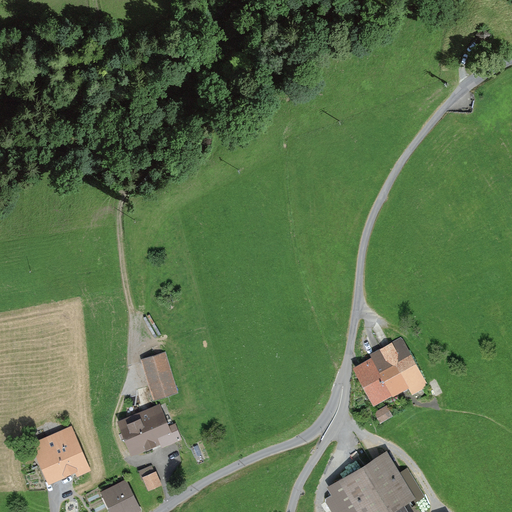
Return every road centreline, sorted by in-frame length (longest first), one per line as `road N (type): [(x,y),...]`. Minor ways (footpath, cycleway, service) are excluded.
road 1 (residential): [(340,413),(364,242),(393,171),(476,78),(511,58)]
road 2 (residential): [(340,413),(315,434),(195,487),(162,511)]
